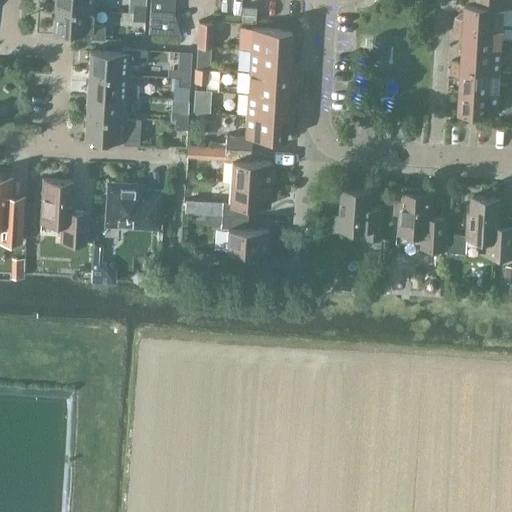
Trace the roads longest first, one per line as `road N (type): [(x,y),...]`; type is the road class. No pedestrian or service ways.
road 1 (residential): [(511,163),(340,152),(321,141)]
road 2 (residential): [(54,149),(56,48),(10,46)]
road 3 (residential): [(321,141),(315,132),(325,0)]
